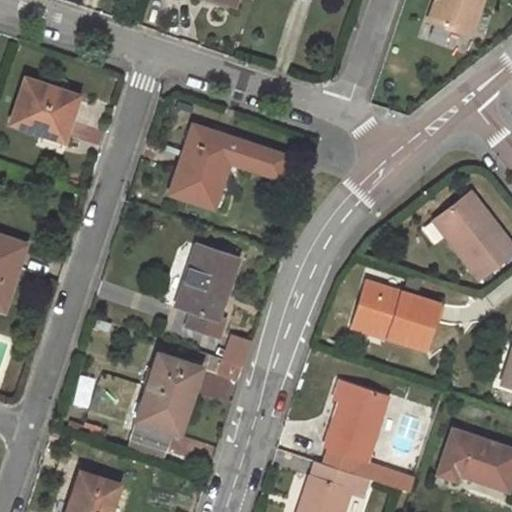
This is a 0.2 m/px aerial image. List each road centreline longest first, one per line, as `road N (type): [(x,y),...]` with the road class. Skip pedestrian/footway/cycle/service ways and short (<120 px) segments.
road 1 (residential): [(25,432),(155,52)]
road 2 (unclassified): [(225,511),(292,310),(348,210),(392,165)]
road 3 (residential): [(346,116),(155,52)]
road 4 (residential): [(155,52),(0,3)]
road 5 (residential): [(346,116),(384,0)]
